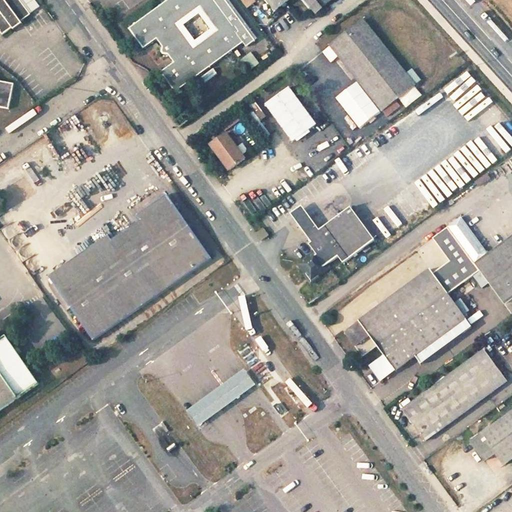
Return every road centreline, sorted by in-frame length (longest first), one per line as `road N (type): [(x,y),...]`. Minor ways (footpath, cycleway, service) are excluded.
road 1 (residential): [(438,511),(60,0)]
road 2 (unknown): [(65,7),(40,12),(20,28),(17,51),(44,59),(93,45)]
